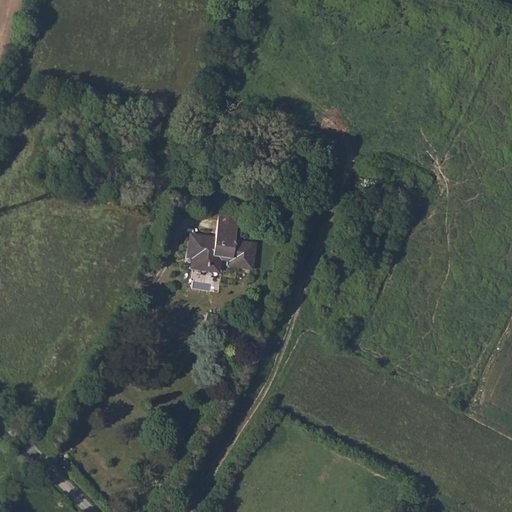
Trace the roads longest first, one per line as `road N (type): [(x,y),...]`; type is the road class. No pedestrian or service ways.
road 1 (track): [(48,469),(184,224),(200,229)]
road 2 (unclassified): [(0,418),(88,511)]
